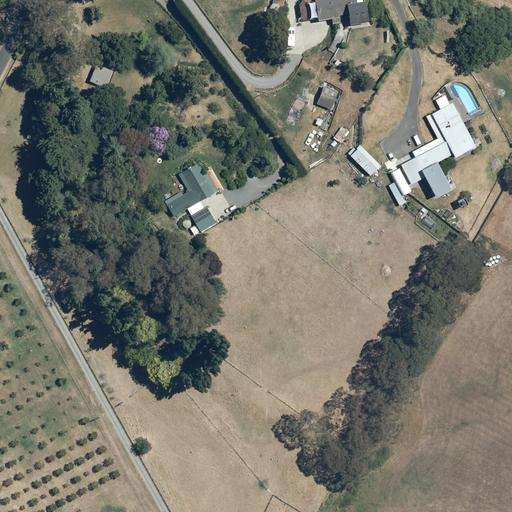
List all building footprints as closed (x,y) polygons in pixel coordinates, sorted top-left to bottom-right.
[(297,0),(301,22),(347,16),(348,24),(368,22),(364,0),(297,0)] [(325,85),(318,104),(328,107),(325,116),(331,118),(341,91),(325,85)] [(399,164),(410,184),(424,176),(430,188),(434,196),(450,187),(436,162),(447,156),(448,159),(475,146),(452,101),(425,115),(437,137),(412,151),(415,156),(399,164)] [(340,143),(349,131),(341,125),(332,137),(340,143)] [(381,165),(360,144),(352,152),(372,173),(381,165)] [(208,171),(206,172),(199,160),(174,176),(183,190),(172,197),(170,194),(163,198),(166,202),(164,203),(173,218),(216,191),(219,189),(208,171)] [(216,223),(207,207),(190,216),(199,232),(216,223)]
